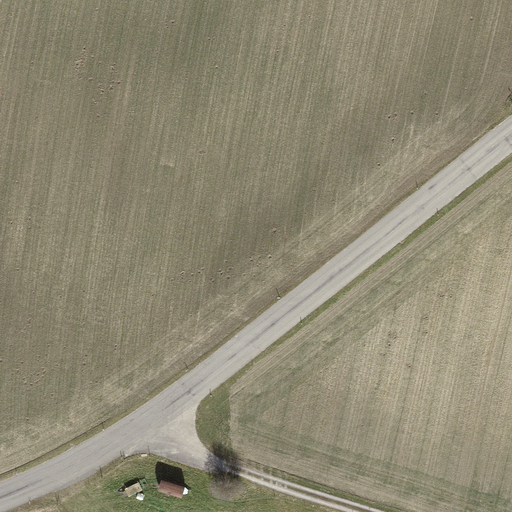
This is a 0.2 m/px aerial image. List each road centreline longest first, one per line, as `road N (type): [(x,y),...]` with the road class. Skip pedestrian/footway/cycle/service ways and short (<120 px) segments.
road 1 (tertiary): [(0,492),(129,437),(236,362),(511,136)]
road 2 (track): [(129,437),(353,511)]
